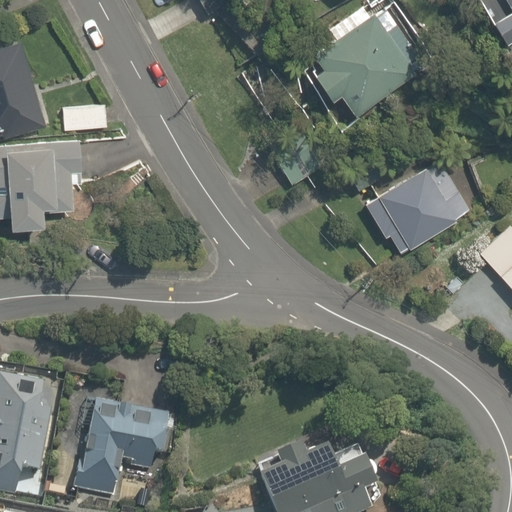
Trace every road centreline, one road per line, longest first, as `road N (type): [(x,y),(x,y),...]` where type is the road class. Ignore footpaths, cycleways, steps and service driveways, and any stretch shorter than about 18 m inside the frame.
road 1 (residential): [(285,286),(153,115),(92,0)]
road 2 (residential): [(0,297),(224,300),(285,286)]
road 3 (residential): [(506,446),(490,411),(453,373),(285,286)]
